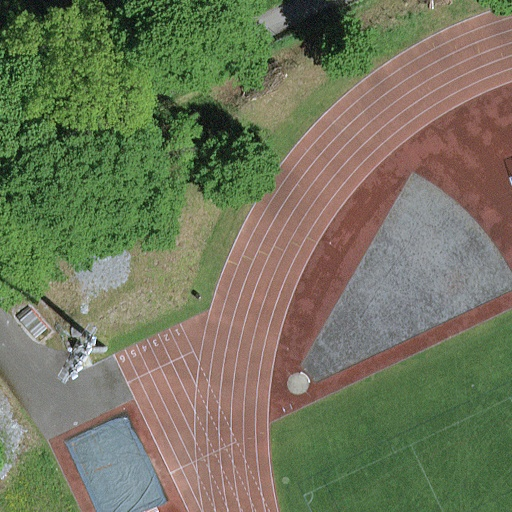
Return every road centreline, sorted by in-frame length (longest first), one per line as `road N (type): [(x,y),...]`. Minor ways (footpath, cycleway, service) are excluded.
road 1 (track): [(325,0),(0,157)]
road 2 (track): [(126,403),(48,385),(0,347)]
